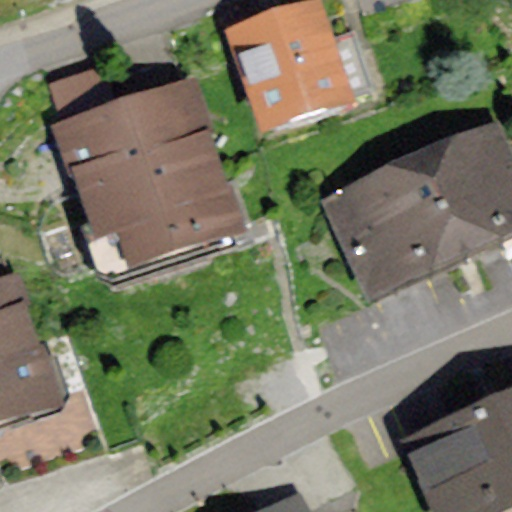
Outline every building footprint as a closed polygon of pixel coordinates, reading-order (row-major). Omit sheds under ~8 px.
[(320,9),(228,40),(264,146),(356,115),(320,9)] [(197,90),(52,137),(89,252),(112,244),(127,290),(249,250),(197,90)] [(511,169),(496,133),(322,211),(368,314),(511,249),(511,169)] [(23,282),(0,289),(0,440),(70,417),(23,282)] [(511,511),(511,404),(404,454),(430,511),(511,511)] [(307,511),(301,499),(276,511),(307,511)]
